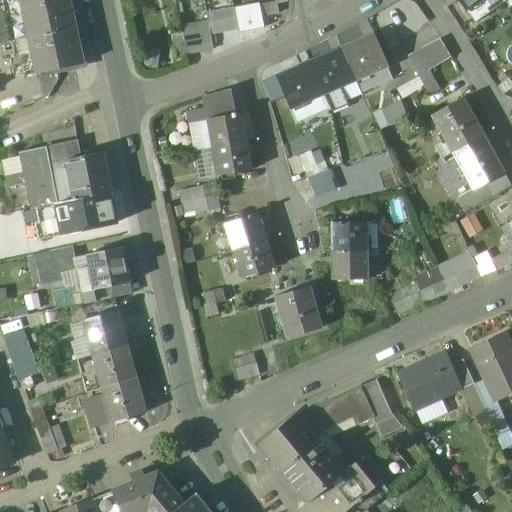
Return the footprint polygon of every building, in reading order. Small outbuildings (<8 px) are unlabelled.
[(18,0),(5,0),(0,1),(0,2),(3,14),(0,14),(0,45),(16,42),(15,40),(26,37),(18,0)] [(68,0),(18,0),(26,37),(15,40),(16,42),(23,76),(35,73),(35,74),(83,64),(68,0)] [(457,0),(466,11),(467,11),(466,9),(479,0),(457,0)] [(277,2),(260,5),(262,17),(279,13),(277,4),(277,2)] [(245,6),(233,8),(235,18),(247,16),(245,6)] [(233,8),(222,10),(224,20),(235,18),(233,8)] [(222,10),(206,13),(207,21),(210,35),(226,32),(224,20),(222,10)] [(247,16),(235,18),(237,30),(249,28),(247,16)] [(235,18),(224,20),(226,32),(237,30),(235,18)] [(207,21),(181,26),(184,42),(196,40),(198,52),(213,49),(210,35),(207,21)] [(374,36),(342,50),(355,80),(387,67),(388,68),(389,67),(375,34),(374,35),(374,36)] [(196,40),(184,42),(186,55),(198,52),(196,40)] [(184,42),(174,44),(177,57),(186,55),(184,42)] [(342,50),(310,64),(324,94),(355,80),(342,50)] [(430,71),(419,51),(408,57),(419,77),(430,71)] [(310,64),(279,77),(278,76),(277,76),(291,109),(292,109),(292,107),(324,94),(310,64)] [(440,90),(430,71),(419,77),(430,95),(440,90)] [(231,91),(203,98),(205,111),(207,120),(236,115),(231,91)] [(464,99),(464,98),(432,116),(433,117),(434,116),(454,152),(483,136),(463,100),(464,99)] [(401,100),(374,112),(380,125),(407,113),(401,100)] [(198,111),(186,113),(188,125),(190,125),(189,124),(200,123),(198,112),(198,111)] [(205,111),(198,112),(200,123),(207,122),(207,120),(205,111)] [(236,115),(207,120),(207,122),(209,121),(214,148),(246,142),(240,115),(242,115),(242,114),(236,115)] [(200,123),(189,124),(190,125),(195,151),(214,148),(209,121),(207,122),(200,123)] [(483,136),(454,152),(474,188),(472,189),(473,190),(505,172),(504,171),(503,172),(483,136)] [(77,141),(44,148),(47,164),(80,157),(77,141)] [(246,142),(214,148),(220,176),(253,169),(252,168),(251,168),(246,142)] [(47,164),(44,148),(19,153),(23,171),(5,176),(8,189),(26,184),(31,210),(35,208),(56,204),(47,164)] [(214,148),(195,151),(199,174),(202,174),(203,179),(220,176),(214,148)] [(312,152),(300,156),(309,177),(320,173),(312,152)] [(80,157),(47,164),(56,204),(109,193),(102,159),(104,158),(103,154),(101,154),(101,153),(80,157)] [(320,173),(309,177),(316,197),(335,189),(327,170),(320,173)] [(216,185),(192,189),(194,200),(218,197),(216,185)] [(192,189),(180,192),(182,203),(194,200),(192,189)] [(109,193),(56,204),(35,208),(38,221),(34,222),(38,240),(116,224),(109,193)] [(218,197),(194,200),(196,211),(195,211),(196,214),(220,210),(218,197)] [(194,200),(182,203),(184,213),(195,211),(196,211),(194,200)] [(258,213),(224,223),(224,224),(226,224),(234,251),(265,241),(257,215),(258,214),(258,213)] [(368,221),(332,222),(332,223),(334,223),(334,251),(367,250),(367,222),(368,222),(368,221)] [(265,241),(234,251),(241,276),(240,276),(240,277),(274,267),(274,266),(273,266),(265,241)] [(121,248),(87,255),(90,268),(77,270),(82,291),(82,293),(93,291),(129,283),(121,248)] [(511,248),(492,258),(497,269),(511,261),(511,248)] [(55,250),(31,255),(34,269),(58,264),(55,250)] [(367,250),(334,251),(335,277),(333,277),(333,279),(369,278),(369,277),(368,277),(367,250)] [(465,270),(445,279),(450,290),(481,276),(473,257),(462,262),(465,270)] [(58,264),(34,269),(37,282),(61,276),(58,264)] [(445,279),(442,271),(431,276),(434,284),(420,290),(425,301),(450,290),(445,279)] [(418,282),(403,289),(407,296),(420,290),(418,282)] [(129,283),(93,291),(95,302),(131,295),(129,283)] [(311,286),(276,295),(276,296),(278,296),(288,335),(286,336),(287,337),(322,328),(322,326),(320,327),(310,287),(312,287),(311,286)] [(82,291),(73,293),(72,288),(50,292),(55,311),(95,302),(93,291),(82,293),(82,291)] [(407,296),(403,289),(392,294),(401,312),(425,301),(420,290),(407,296)] [(222,290),(203,295),(205,306),(217,303),(225,301),(222,290)] [(217,303),(205,306),(207,316),(219,314),(217,303)] [(117,311),(82,321),(82,322),(83,322),(93,355),(125,346),(116,313),(118,312),(117,311)] [(22,332),(3,339),(12,361),(23,357),(30,354),(22,332)] [(511,392),(511,356),(502,335),(470,349),(484,380),(493,400),(494,400),(511,392)] [(125,346),(93,355),(102,388),(135,379),(125,346)] [(443,354),(396,375),(412,411),(459,390),(448,366),(443,354)] [(23,357),(12,361),(19,380),(30,376),(23,357)] [(244,357),(231,360),(236,380),(260,374),(257,362),(246,365),(244,357)] [(463,359),(448,366),(459,390),(473,384),(463,359)] [(30,376),(19,380),(23,392),(34,387),(30,376)] [(135,379),(102,388),(104,395),(112,421),(110,422),(111,423),(146,412),(145,411),(144,412),(135,379)] [(493,400),(484,380),(474,385),(486,412),(497,407),(494,400),(493,400)] [(376,381),(359,388),(373,418),(372,419),(375,426),(393,418),(390,414),(376,381)] [(359,387),(297,416),(314,436),(352,419),(356,426),(372,419),(373,418),(359,388),(359,387)] [(104,395),(86,400),(94,427),(111,423),(110,422),(112,421),(104,395)] [(38,399),(27,403),(31,413),(42,409),(38,399)] [(42,409),(31,413),(39,433),(50,429),(42,409)] [(297,416),(296,415),(260,445),(307,502),(344,472),(343,472),(314,436),(297,416)] [(50,429),(39,433),(47,455),(66,448),(58,426),(50,429)] [(2,430),(0,430),(0,468),(16,463),(15,462),(14,463),(2,430)] [(350,466),(343,472),(344,472),(307,502),(304,505),(303,510),(304,511),(344,511),(357,502),(371,491),(370,489),(350,466)] [(145,478),(142,471),(130,475),(133,483),(124,486),(133,509),(125,511),(172,511),(183,504),(157,473),(145,478)] [(371,491),(357,502),(364,511),(388,492),(379,481),(370,489),(371,491)] [(124,486),(111,491),(119,511),(125,511),(133,509),(124,486)] [(119,511),(111,491),(106,493),(113,511),(119,511)] [(113,511),(106,493),(93,498),(98,511),(113,511)] [(204,511),(192,496),(183,504),(172,511),(204,511)] [(92,499),(60,511),(59,511),(58,511),(98,511),(93,498),(92,498),(92,499)]
